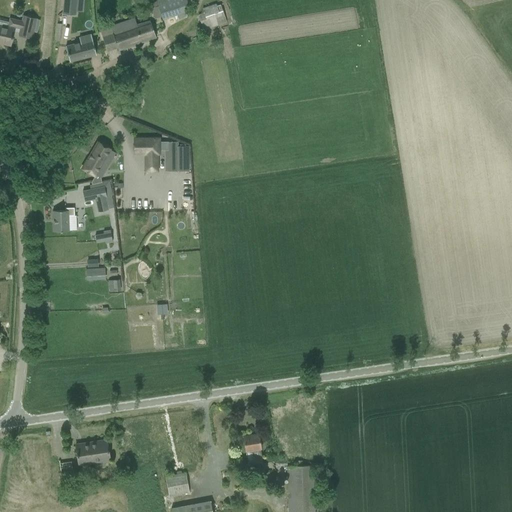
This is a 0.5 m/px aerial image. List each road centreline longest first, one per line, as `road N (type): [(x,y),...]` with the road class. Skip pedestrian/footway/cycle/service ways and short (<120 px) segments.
road 1 (unclassified): [(511,349),(19,421)]
road 2 (unclassified): [(0,62),(79,68),(128,52),(135,65),(23,204)]
road 3 (unclassified): [(19,421),(29,273),(23,204)]
